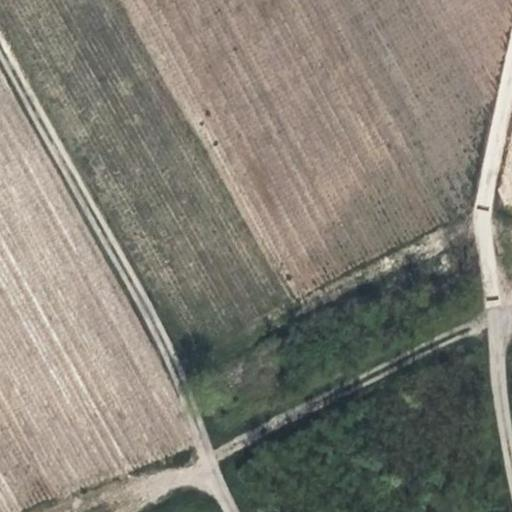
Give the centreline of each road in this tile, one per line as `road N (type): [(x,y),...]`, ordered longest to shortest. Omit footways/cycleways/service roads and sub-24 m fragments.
road 1 (track): [(234,511),(134,288),(0,47)]
road 2 (track): [(126,511),(309,405),(502,317)]
road 3 (track): [(511,67),(483,223),(502,317)]
road 4 (track): [(71,511),(188,474)]
